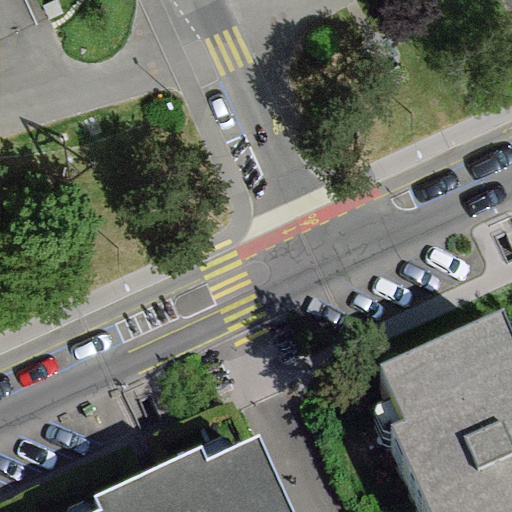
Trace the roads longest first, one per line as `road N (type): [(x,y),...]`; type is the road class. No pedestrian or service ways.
road 1 (residential): [(0,405),(315,262)]
road 2 (residential): [(203,0),(315,262)]
road 3 (residential): [(315,262),(511,173)]
